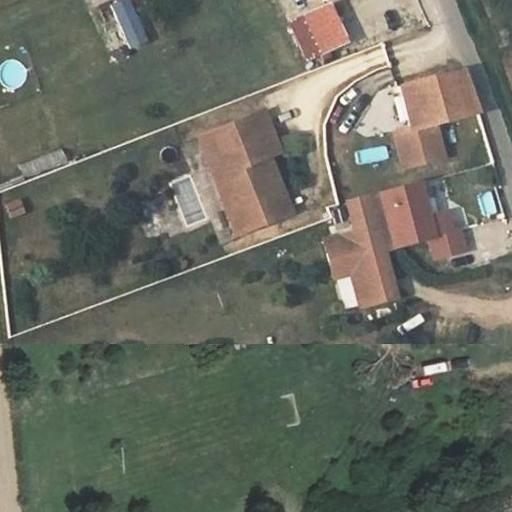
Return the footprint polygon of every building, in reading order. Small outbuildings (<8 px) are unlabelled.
[(124,0),(119,0),(108,5),(128,49),(143,42),(124,0)] [(328,8),(305,18),(320,51),(342,41),(328,8)] [(402,88),(413,129),(431,124),(476,111),(464,70),(402,88)] [(268,111),(258,115),(272,156),(285,151),(268,111)] [(285,193),(272,156),(258,115),(228,128),(235,149),(212,158),(242,234),(273,222),(265,200),(285,193)] [(440,156),(431,124),(413,129),(392,135),(401,167),(440,156)] [(235,149),(228,128),(204,137),(212,158),(235,149)] [(357,297),(389,289),(379,253),(430,239),(435,259),(466,251),(454,207),(429,214),(421,184),(402,189),(348,204),(356,233),(325,241),(335,277),(351,273),(357,297)] [(292,215),(285,193),(265,200),(273,222),(292,215)] [(18,199),(0,204),(0,206),(4,219),(22,214),(18,199)] [(389,289),(357,297),(360,307),(391,299),(389,289)]
